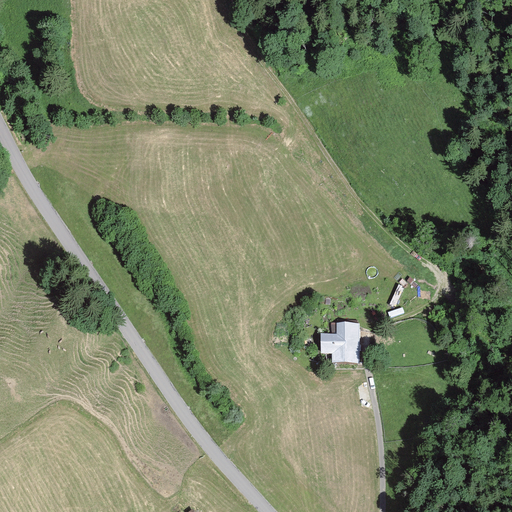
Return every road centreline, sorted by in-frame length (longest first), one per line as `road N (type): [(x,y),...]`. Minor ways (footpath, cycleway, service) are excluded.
road 1 (track): [(385,511),(386,457),(365,345),(371,328),(438,300),(445,288),(439,271),(356,197),(229,0)]
road 2 (tertiary): [(0,130),(114,315),(188,421),(266,511)]
